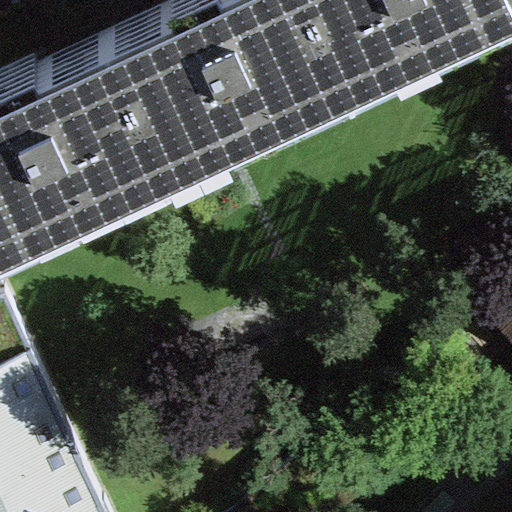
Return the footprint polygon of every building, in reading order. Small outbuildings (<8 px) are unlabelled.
[(227,124),(290,95),(293,100),(381,59),(379,54),(411,39),(392,0),(157,0),(47,51),(106,180),(139,165),(141,170),(230,129),(227,124)] [(392,0),(411,39),(441,25),(444,31),(509,0),(392,0)] [(0,72),(0,235),(79,199),(76,194),(106,180),(47,51),(0,72)] [(511,321),(511,259),(482,291),(511,321)] [(0,511),(110,511),(4,281),(0,283),(0,511)] [(317,430),(214,511),(325,511),(360,484),(317,430)]
